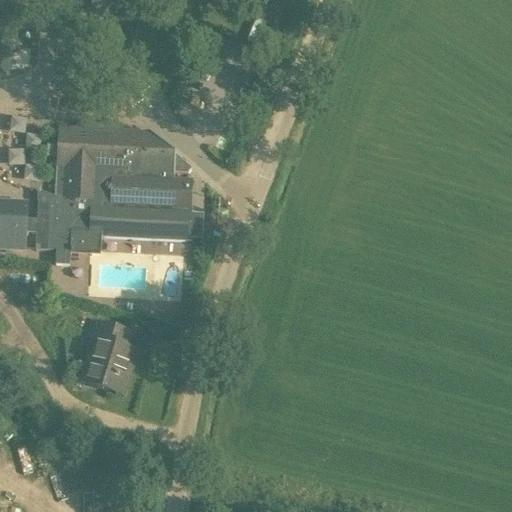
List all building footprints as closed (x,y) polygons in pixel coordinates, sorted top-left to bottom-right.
[(16,118),(18,165),(34,164),(33,149),(39,148),(38,117),(16,118)] [(187,223),(189,183),(126,181),(126,174),(173,176),(174,158),(169,154),(169,152),(148,135),(59,132),(58,170),(64,170),(63,202),(38,201),(37,228),(55,229),(55,220),(99,222),(99,220),(187,223)] [(0,252),(25,254),(26,235),(27,221),(28,205),(0,202),(0,252)] [(0,298),(30,303),(34,276),(0,270),(0,298)] [(0,354),(18,361),(30,324),(0,314),(0,354)] [(95,323),(90,337),(95,339),(85,367),(92,369),(87,386),(122,397),(133,365),(126,362),(130,349),(128,348),(132,335),(95,323)] [(113,501),(108,511),(129,511),(130,509),(113,501)]
